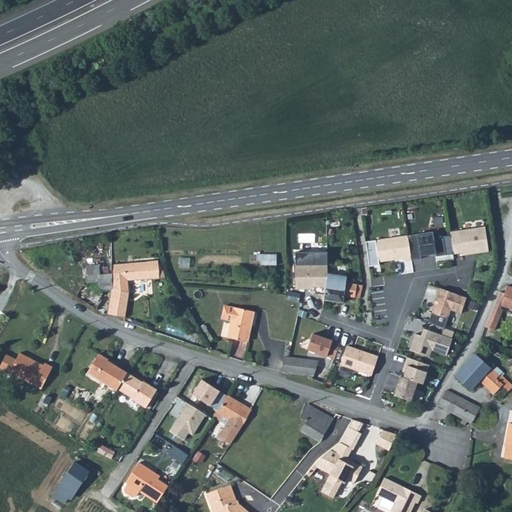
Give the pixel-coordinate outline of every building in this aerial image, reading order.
[(485,224),(450,230),(453,253),(461,252),(462,255),(489,251),(485,224)] [(432,229),(408,233),(410,257),(435,252),(437,255),(445,253),(443,237),(434,239),(432,229)] [(380,264),(379,262),(410,257),(408,233),(365,240),(370,266),(380,264)] [(261,263),(277,263),(278,253),(262,253),(261,263)] [(111,290),(129,293),(130,280),(166,277),(162,266),(158,266),(157,260),(112,264),(112,282),(111,290)] [(298,289),(328,287),(327,297),(347,301),(348,297),(360,299),(361,286),(351,284),(351,276),(331,273),(331,262),(297,264),(298,289)] [(99,265),(100,288),(111,290),(112,282),(112,264),(99,265)] [(86,265),(87,286),(100,288),(99,265),(86,265)] [(501,306),(511,309),(511,287),(507,286),(501,306)] [(440,287),(432,312),(448,317),(450,311),(462,314),(466,298),(440,287)] [(111,290),(108,313),(126,317),(129,293),(111,290)] [(228,337),(248,342),(254,312),(224,305),(222,317),(232,319),(228,337)] [(198,328),(209,343),(214,340),(204,324),(198,328)] [(414,332),(409,349),(428,357),(431,351),(446,356),(452,338),(423,327),(421,333),(414,332)] [(346,344),(339,364),(371,375),(378,355),(346,344)] [(282,372),(312,377),(311,380),(330,388),(334,378),(337,371),(323,366),(325,361),(318,359),(318,361),(296,358),(297,350),(285,348),(282,372)] [(297,350),(296,358),(318,361),(318,359),(319,352),(297,350)] [(0,366),(0,368),(9,373),(7,376),(17,381),(18,378),(41,389),(52,367),(44,363),(43,365),(20,353),(16,359),(6,354),(0,366)] [(116,391),(117,389),(127,372),(107,360),(108,359),(99,354),(87,373),(116,391)] [(454,378),(470,392),(479,382),(487,389),(498,376),(475,354),(454,378)] [(409,357),(403,375),(418,380),(424,382),(429,364),(409,357)] [(117,389),(132,398),(132,400),(146,408),(157,390),(127,372),(117,389)] [(394,393),(411,399),(418,380),(403,375),(400,374),(394,393)] [(200,401),(210,385),(212,381),(202,375),(189,394),(200,401)] [(487,389),(494,394),(501,386),(503,388),(508,383),(501,376),(498,376),(487,389)] [(419,382),(413,399),(421,402),(425,391),(421,390),(423,384),(419,382)] [(200,401),(217,412),(228,395),(210,385),(200,401)] [(446,411),(462,420),(460,424),(464,426),(467,422),(471,424),(479,408),(446,389),(436,406),(446,411)] [(44,409),(50,397),(43,394),(37,406),(44,409)] [(214,416),(221,420),(224,415),(230,419),(219,437),(231,442),(239,430),(240,429),(251,409),(228,395),(217,412),(214,416)] [(172,430),(186,439),(191,432),(196,436),(209,417),(189,404),(172,430)] [(306,405),(300,418),(305,421),(301,431),(321,442),(328,429),(334,419),(306,405)] [(339,454),(346,458),(350,449),(363,422),(353,419),(340,440),(332,448),(339,454)] [(503,457),(511,458),(511,424),(508,424),(504,447),(505,447),(503,457)] [(382,431),(376,443),(387,448),(393,436),(382,431)] [(153,434),(149,443),(185,459),(189,450),(153,434)] [(93,449),(112,458),(115,452),(96,442),(93,449)] [(362,466),(346,458),(339,454),(332,448),(319,457),(313,465),(329,473),(320,491),(333,498),(342,480),(344,482),(346,479),(354,482),(362,466)] [(52,495),(64,504),(87,469),(75,461),(52,495)] [(149,474),(151,471),(139,463),(126,483),(128,484),(123,492),(134,499),(140,492),(157,503),(168,486),(158,479),(149,474)] [(149,474),(158,479),(160,476),(151,471),(149,474)] [(388,511),(410,511),(414,504),(417,505),(421,498),(384,478),(376,493),(394,502),(388,511)] [(231,484),(206,493),(213,511),(249,511),(238,503),(231,484)]
